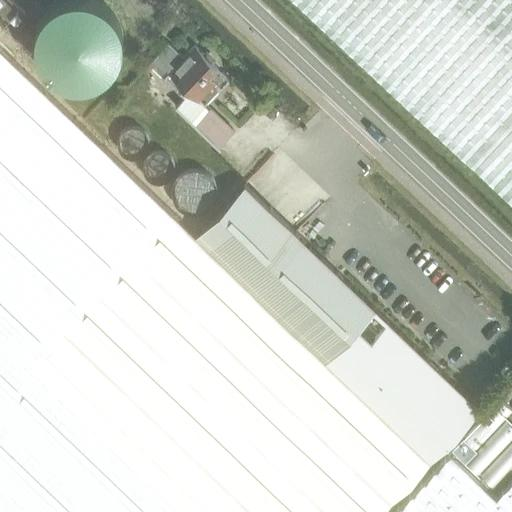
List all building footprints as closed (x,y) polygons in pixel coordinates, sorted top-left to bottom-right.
[(15,0),(0,0),(0,6),(16,22),(27,11),(15,0)] [(124,53),(146,28),(123,6),(126,3),(122,0),(99,0),(85,16),(124,53)] [(511,0),(294,0),(434,130),(511,204),(511,0)] [(233,127),(204,101),(229,75),(193,42),(181,54),(168,42),(149,63),(184,95),(176,104),(194,122),(218,145),(233,127)] [(0,511),(178,511),(24,362),(171,209),(0,48),(0,511)] [(262,109),(273,119),(281,111),(270,101),(262,109)] [(245,179),(196,232),(171,209),(24,362),(178,511),(379,511),(480,407),(245,179)] [(451,451),(393,511),(511,511),(511,478),(497,495),(451,451)]
